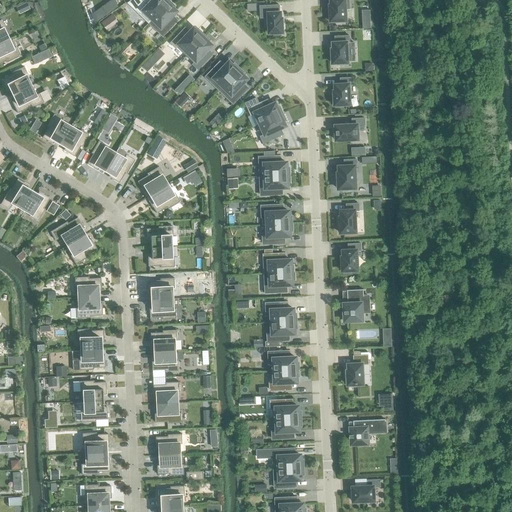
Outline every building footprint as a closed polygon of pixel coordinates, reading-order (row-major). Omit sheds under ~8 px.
[(132,0),(129,3),(149,22),(170,1),(168,0),(153,0),(151,3),(147,0),(132,0)] [(330,0),(331,5),(330,5),(330,21),(346,21),(345,9),(349,9),(349,0),(330,0)] [(170,1),(149,22),(163,35),(173,24),(169,20),(177,11),(173,8),(175,6),(170,1)] [(26,2),(16,7),(19,14),(29,9),(26,2)] [(281,18),(280,12),(279,5),(260,6),(260,18),(268,17),(269,33),(274,33),(274,35),(282,35),(281,33),(283,33),(282,18),(281,18)] [(108,17),(101,23),(107,30),(114,25),(108,17)] [(181,32),(171,43),(176,48),(177,46),(186,54),(205,35),(199,29),(198,31),(194,28),(186,36),(181,32)] [(205,35),(186,54),(194,63),(193,64),(198,69),(209,58),(204,54),(212,45),(209,42),(210,40),(205,35)] [(333,49),(332,49),(332,63),(339,63),(339,65),(347,65),(347,63),(348,63),(347,43),(350,43),(349,36),(335,36),(335,43),(333,43),(333,49)] [(8,39),(0,42),(0,63),(5,61),(6,62),(19,56),(14,47),(12,48),(8,39)] [(152,55),(142,66),(147,71),(158,60),(152,55)] [(206,77),(219,90),(240,69),(235,63),(233,65),(229,62),(221,70),(216,66),(206,77)] [(10,89),(12,95),(30,86),(26,77),(28,76),(24,66),(11,73),(12,74),(1,79),(6,91),(10,89)] [(240,69),(219,90),(233,103),(244,92),(239,87),(247,79),(244,75),(246,74),(240,69)] [(190,75),(182,82),(187,87),(195,79),(190,75)] [(64,76),(57,80),(61,89),(69,86),(64,76)] [(335,91),(334,91),(334,97),(332,97),(332,104),(334,104),(334,105),(336,105),(336,107),(343,107),(343,105),(350,105),(349,85),(353,85),(353,77),(340,78),(340,84),(335,85),(335,91)] [(30,86),(12,95),(15,100),(12,102),(17,113),(28,108),(29,109),(44,102),(39,93),(35,95),(30,86)] [(179,99),(175,102),(181,107),(184,104),(179,99)] [(255,113),(260,124),(283,113),(280,106),(277,107),(275,103),(264,108),(262,102),(248,108),(251,115),(255,113)] [(101,110),(98,115),(103,118),(106,113),(101,110)] [(219,113),(214,118),(220,123),(224,119),(219,113)] [(283,113),(260,124),(265,134),(261,136),(264,143),(277,137),(275,131),(286,126),(284,121),(286,120),(283,113)] [(54,141),(60,144),(70,127),(61,121),(62,119),(54,114),(46,126),(48,127),(42,137),(52,144),(54,141)] [(111,114),(102,129),(108,133),(117,118),(111,114)] [(336,140),(358,139),(357,125),(365,125),(364,118),(352,118),(352,125),(335,126),(336,131),(334,131),(334,139),(336,139),(336,140)] [(32,125),(29,130),(35,133),(38,128),(32,125)] [(70,127),(60,144),(65,147),(63,150),(74,157),(80,146),(82,147),(89,135),(80,130),(79,132),(70,127)] [(157,136),(152,145),(161,151),(166,141),(157,136)] [(99,167),(104,171),(115,153),(106,148),(107,146),(98,141),(91,153),(93,154),(86,164),(97,170),(99,167)] [(115,153),(104,171),(110,174),(108,177),(119,183),(125,173),(126,174),(135,159),(126,154),(123,158),(115,153)] [(260,176),(290,175),(289,167),(287,167),(287,162),(275,163),(274,156),(264,157),(259,157),(260,176)] [(193,159),(183,166),(187,172),(197,166),(193,159)] [(344,160),(344,166),(339,166),(339,173),(338,173),(338,180),(336,180),(336,188),(338,187),(338,189),(356,188),(355,166),(357,166),(357,159),(344,160)] [(147,190),(150,195),(167,185),(162,176),(164,175),(159,166),(146,174),(147,175),(137,181),(143,192),(147,190)] [(240,168),(227,169),(227,177),(240,176),(240,168)] [(194,171),(188,174),(192,181),(198,177),(194,171)] [(260,176),(261,195),(276,194),(276,188),(288,187),(288,182),(290,182),(290,175),(260,176)] [(12,203),(21,209),(31,191),(26,188),(28,185),(17,179),(11,189),(10,188),(0,204),(9,209),(12,203)] [(237,179),(228,179),(229,188),(238,188),(237,179)] [(167,185),(150,195),(153,201),(150,203),(156,213),(167,207),(168,209),(180,201),(174,193),(172,194),(167,185)] [(380,186),(372,186),(373,196),(381,196),(380,186)] [(31,191),(21,209),(30,214),(29,216),(38,221),(45,209),(43,208),(49,198),(39,191),(37,194),(31,191)] [(52,202),(46,211),(53,215),(58,206),(52,202)] [(338,232),(340,232),(341,233),(356,232),(355,211),(359,210),(359,203),(346,204),(346,210),(341,211),(341,217),(340,217),(340,225),(338,225),(338,232)] [(261,206),(262,225),(292,223),(292,216),(289,216),(289,211),(277,212),(277,205),(261,206)] [(65,210),(60,214),(65,219),(70,215),(65,210)] [(62,236),(67,245),(84,235),(81,230),(84,228),(78,217),(67,223),(66,222),(50,231),(55,240),(62,236)] [(292,223),(262,225),(267,225),(268,236),(263,237),(263,244),(278,243),(278,236),(290,236),(290,231),(292,231),(292,223)] [(150,241),(151,247),(171,246),(170,236),(173,236),(172,226),(158,226),(158,228),(146,229),(147,241),(150,241)] [(84,235),(67,245),(72,254),(70,255),(75,264),(87,257),(86,255),(97,249),(90,238),(87,240),(84,235)] [(343,257),(342,257),(342,271),(344,271),(344,273),(351,273),(351,271),(358,270),(357,251),(361,251),(361,243),(348,244),(348,250),(343,250),(343,257)] [(171,246),(151,247),(151,253),(147,254),(148,266),(160,266),(160,267),(174,267),(174,257),(171,257),(171,246)] [(22,251),(16,256),(20,261),(26,256),(22,251)] [(264,255),(265,274),(294,272),(294,264),(291,265),(291,260),(279,260),(279,254),(272,254),(265,254),(264,255)] [(294,272),(265,274),(265,292),(281,292),(280,285),(292,285),(292,280),(295,280),(294,272)] [(77,287),(78,298),(98,297),(97,291),(101,290),(100,278),(88,278),(88,277),(74,277),(75,287),(77,287)] [(153,293),(153,299),(173,298),(173,288),(175,288),(175,278),(160,278),(161,280),(149,281),(149,293),(153,293)] [(347,290),(347,303),(344,304),(344,314),(344,322),(349,321),(362,320),(362,312),(369,312),(368,296),(364,296),(363,289),(347,290)] [(98,297),(78,298),(78,308),(76,308),(76,318),(90,318),(90,316),(102,315),(102,303),(98,303),(98,297)] [(173,298),(153,299),(153,305),(150,306),(150,318),(162,318),(162,319),(176,319),(176,309),(174,309),(173,298)] [(271,310),(272,322),(297,321),(296,313),(294,313),(294,309),(282,309),(281,303),(266,303),(266,310),(271,310)] [(297,321),(272,322),(272,334),(268,334),(268,341),(282,341),(283,340),(283,334),(295,333),(295,329),(297,328),(297,321)] [(80,339),(80,350),(100,349),(100,342),(103,342),(103,330),(91,330),(91,329),(77,329),(77,339),(80,339)] [(155,345),(155,351),(176,350),(175,340),(177,340),(177,330),(163,330),(163,332),(151,333),(152,345),(155,345)] [(100,349),(80,350),(81,360),(78,360),(79,370),(93,370),(93,368),(105,367),(104,355),(100,355),(100,349)] [(176,350),(155,351),(156,357),(152,358),(153,370),(165,370),(165,371),(179,371),(178,361),(176,361),(176,350)] [(274,365),(274,371),(299,370),(299,362),(296,362),(296,357),(284,358),(284,351),(268,352),(269,365),(274,365)] [(348,364),(348,371),(347,371),(348,385),(349,385),(349,387),(357,386),(357,384),(360,384),(363,384),(362,364),(368,364),(368,356),(368,355),(353,356),(354,364),(348,364)] [(21,356),(7,357),(8,365),(22,364),(21,356)] [(274,371),(275,383),(270,383),(270,390),(285,389),(285,383),(297,382),(297,377),(299,377),(299,370),(274,371)] [(82,391),(82,402),(103,401),(102,394),(106,394),(105,382),(93,382),(93,381),(79,381),(80,391),(82,391)] [(158,397),(158,403),(178,402),(178,392),(180,392),(179,382),(165,382),(165,384),(153,385),(154,397),(158,397)] [(387,394),(384,406),(384,411),(393,410),(392,394),(387,394)] [(276,419),(301,418),(301,411),(299,411),(298,406),(286,407),(286,400),(271,401),(271,408),(276,408),(276,419)] [(103,401),(82,402),(83,412),(81,412),(81,422),(95,421),(95,420),(107,419),(106,407),(103,407),(103,401)] [(178,402),(158,403),(158,409),(155,410),(155,422),(167,421),(167,423),(181,423),(181,412),(179,413),(178,402)] [(276,419),(277,431),(272,431),(273,439),(288,438),(287,431),(299,431),(299,426),(302,426),(301,418),(276,419)] [(385,419),(353,421),(353,427),(350,427),(350,438),(350,446),(353,445),(368,444),(368,433),(386,432),(385,419)] [(85,443),(85,454),(105,453),(105,446),(108,446),(108,434),(96,434),(96,433),(82,433),(82,443),(85,443)] [(160,449),(160,455),(180,454),(180,444),(182,444),(182,434),(168,434),(168,436),(156,437),(157,449),(160,449)] [(263,435),(251,436),(252,444),(264,443),(263,435)] [(274,469),(304,467),(303,460),(301,460),(301,455),(289,455),(288,449),(257,450),(258,457),(273,457),(274,469)] [(105,453),(85,454),(86,464),(81,464),(81,474),(98,473),(98,472),(110,471),(109,459),(105,459),(105,453)] [(180,454),(160,455),(161,461),(157,461),(158,474),(170,473),(170,475),(184,474),(183,464),(181,464),(180,454)] [(14,461),(11,463),(11,469),(19,469),(19,460),(14,461)] [(274,469),(275,487),(290,487),(290,480),(302,480),(302,475),(304,475),(304,467),(274,469)] [(58,471),(50,471),(50,479),(58,479),(58,471)] [(203,471),(186,472),(187,479),(182,480),(204,479),(203,471)] [(353,502),(374,501),(374,487),(380,487),(380,479),(367,480),(368,486),(353,487),(353,491),(353,493),(351,493),(351,500),(353,500),(353,502)] [(266,483),(255,484),(255,492),(267,492),(266,483)] [(87,495),(87,505),(108,505),(107,498),(111,498),(110,486),(98,486),(98,484),(84,485),(85,495),(87,495)] [(163,501),(163,507),(183,506),(183,496),(185,496),(184,486),(170,486),(170,488),(158,489),(159,501),(163,501)] [(20,497),(8,498),(9,506),(21,505),(20,497)] [(276,511),(305,511),(306,508),(303,508),(303,504),(291,504),(291,498),(275,498),(276,511)]
